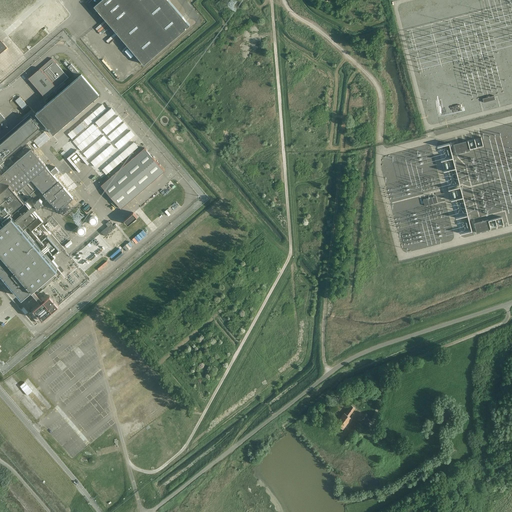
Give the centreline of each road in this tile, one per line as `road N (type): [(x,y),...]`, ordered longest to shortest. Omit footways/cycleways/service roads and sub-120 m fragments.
road 1 (track): [(272,0),(291,253),(184,448),(154,471),(128,464)]
road 2 (unclassified): [(149,511),(345,361),(511,302)]
road 3 (unclassified): [(99,511),(0,392)]
